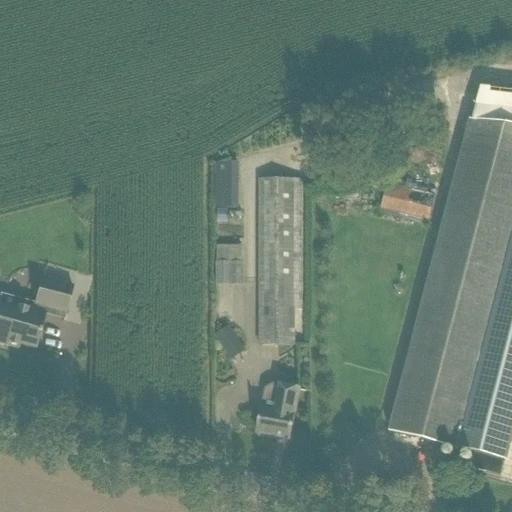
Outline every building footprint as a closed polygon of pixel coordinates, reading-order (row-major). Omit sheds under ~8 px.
[(392,432),(455,449),(511,232),(511,112),(476,108),(397,413),(392,432)] [(360,153),(355,135),(317,145),(314,145),(319,163),(360,153)] [(238,166),(215,165),(215,202),(239,202),(238,166)] [(259,182),(259,347),(295,347),(295,312),(301,312),(301,182),(278,182),(259,182)] [(391,219),(392,217),(427,226),(434,196),(387,184),(381,210),(379,216),(391,219)] [(511,241),(463,430),(458,450),(475,454),(471,470),(501,477),(510,443),(511,434),(511,241)] [(216,264),(216,287),(243,286),(243,264),(229,264),(229,249),(216,249),(216,264)] [(0,345),(7,347),(8,343),(35,350),(44,316),(63,321),(72,289),(40,280),(33,305),(0,295),(0,345)] [(216,335),(230,361),(246,352),(232,326),(216,335)] [(257,434),(290,440),(299,391),(271,386),(265,390),(257,434)]
